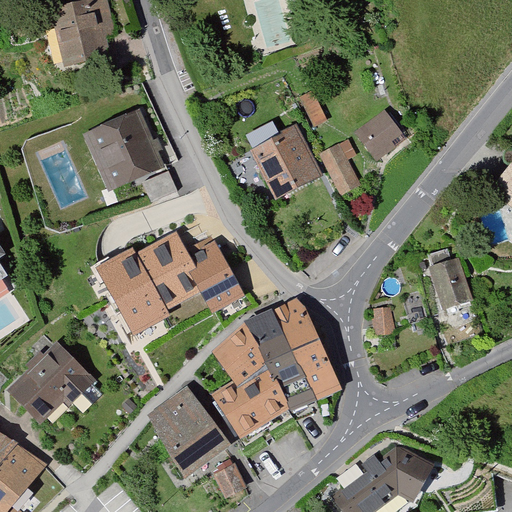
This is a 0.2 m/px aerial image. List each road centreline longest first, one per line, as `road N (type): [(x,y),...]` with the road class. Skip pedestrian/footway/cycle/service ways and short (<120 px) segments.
road 1 (residential): [(146,0),(175,88),(235,218),(297,289),(348,313)]
road 2 (residential): [(348,313),(363,279),(511,94)]
road 3 (residential): [(511,350),(371,416)]
road 4 (residential): [(371,416),(259,511)]
